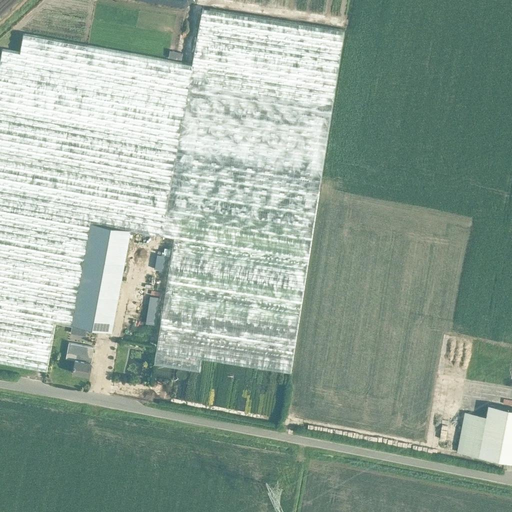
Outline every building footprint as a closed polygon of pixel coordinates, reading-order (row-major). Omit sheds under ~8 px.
[(170,257),(153,363),(200,370),(201,358),(290,372),(343,30),(202,8),(193,65),(162,235),(173,237),(171,249),(170,257)] [(0,361),(47,370),(55,322),(72,325),(80,326),(87,328),(111,332),(130,229),(162,235),(193,65),(23,33),(20,52),(2,49),(0,59),(0,361)] [(164,251),(162,251),(161,255),(157,254),(155,262),(165,264),(167,256),(170,257),(171,249),(164,248),(164,251)] [(150,296),(146,323),(156,325),(160,297),(150,296)] [(72,325),(70,332),(79,334),(80,326),(72,325)] [(69,342),(66,358),(75,359),(72,372),(89,375),(94,347),(69,342)] [(216,372),(216,361),(205,361),(205,372),(216,372)] [(463,443),(461,452),(511,462),(511,408),(491,405),(487,404),(487,408),(485,416),(468,413),(463,443)]
